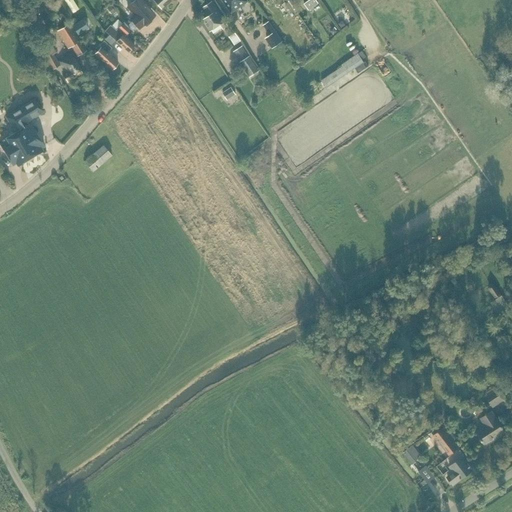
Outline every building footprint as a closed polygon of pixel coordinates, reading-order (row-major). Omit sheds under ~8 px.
[(64,0),(73,13),(78,9),(72,0),(64,0)] [(150,18),(142,9),(146,6),(141,0),(134,0),(127,7),(134,15),(130,18),(139,28),(150,18)] [(170,0),(153,0),(161,8),(170,0)] [(222,0),(231,13),(248,1),(246,0),(222,0)] [(309,10),(318,3),(315,0),(308,0),(304,3),(309,10)] [(212,1),(203,7),(209,15),(202,20),(210,31),(220,25),(223,29),(228,25),(212,1)] [(77,35),(91,26),(85,17),(72,26),(77,35)] [(269,22),(263,25),(270,35),(275,31),(269,22)] [(77,56),(86,50),(69,23),(57,30),(68,48),(71,46),(77,56)] [(134,45),(124,36),(130,30),(122,23),(115,31),(110,25),(104,31),(109,35),(105,40),(112,47),(116,42),(128,52),(134,45)] [(241,41),(233,30),(227,34),(234,45),(241,41)] [(59,65),(54,56),(53,54),(56,53),(48,40),(46,41),(44,39),(37,43),(52,69),(59,65)] [(99,49),(94,54),(111,70),(118,63),(107,53),(111,48),(104,41),(99,46),(98,48),(99,49)] [(234,60),(244,54),(238,43),(228,49),(234,60)] [(326,88),(364,62),(358,53),(342,64),(343,66),(321,80),(326,88)] [(67,82),(82,73),(70,54),(59,62),(64,70),(61,72),(67,82)] [(240,62),(239,62),(249,77),(259,71),(249,55),(240,62)] [(228,100),(236,94),(231,87),(223,93),(228,100)] [(3,143),(0,144),(10,160),(13,165),(15,164),(16,163),(17,165),(42,150),(41,148),(44,146),(31,126),(29,127),(26,122),(42,112),(34,99),(6,117),(15,132),(2,140),(3,143)] [(45,120),(49,129),(62,123),(57,114),(45,120)] [(92,172),(108,159),(112,155),(103,146),(84,162),(92,172)] [(487,288),(488,289),(494,298),(501,294),(495,285),(494,284),(493,283),(492,283),(491,283),(490,283),(489,284),(488,285),(488,286),(487,287),(487,288)] [(504,400),(496,389),(495,390),(493,386),(486,391),(488,394),(485,396),(489,403),(486,405),(488,408),(491,406),(492,408),(504,400)] [(484,445),(505,431),(496,418),(491,410),(480,417),(485,425),(476,431),(484,445)] [(440,425),(431,432),(448,455),(458,448),(440,425)] [(416,460),(411,454),(417,450),(412,444),(402,452),(412,464),(416,460)] [(453,484),(472,470),(463,458),(459,461),(458,460),(449,467),(454,472),(447,477),(453,484)]
